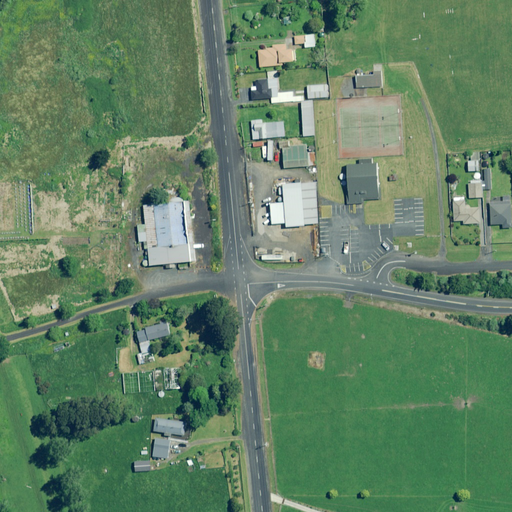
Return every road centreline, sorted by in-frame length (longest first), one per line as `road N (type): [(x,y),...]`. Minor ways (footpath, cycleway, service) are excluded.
road 1 (unclassified): [(239,283),(211,0)]
road 2 (unclassified): [(0,338),(197,284),(239,283)]
road 3 (unclassified): [(262,511),(239,283)]
road 4 (residential): [(373,287),(380,268),(397,260),(511,267)]
road 5 (unclassified): [(373,287),(511,307)]
road 6 (unclassified): [(239,283),(373,287)]
